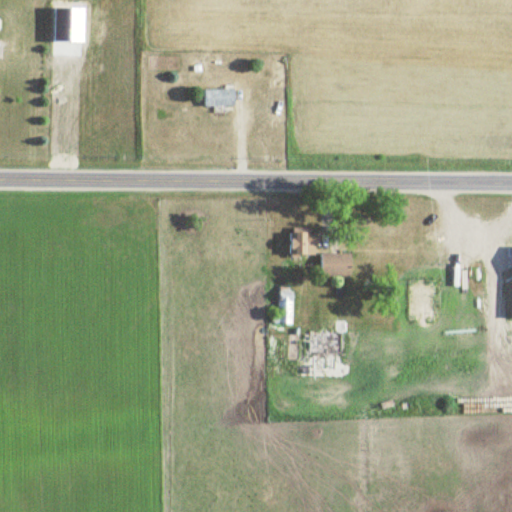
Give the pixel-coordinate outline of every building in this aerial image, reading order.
[(197,106),(230,106),(230,89),(197,89),(197,106)] [(282,255),(312,255),(312,232),(282,232),(282,255)] [(313,276),(346,276),(346,254),(313,254),(313,276)] [(272,322),(287,322),(287,291),(272,291),(272,322)] [(340,331),(295,331),(295,356),(340,356),(340,331)]
